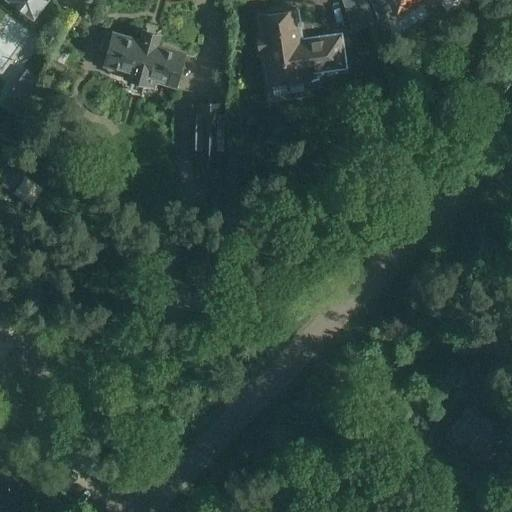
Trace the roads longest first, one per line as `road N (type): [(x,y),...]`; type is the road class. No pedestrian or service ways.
road 1 (unclassified): [(147,511),(507,139)]
road 2 (residential): [(126,511),(19,405),(17,370)]
